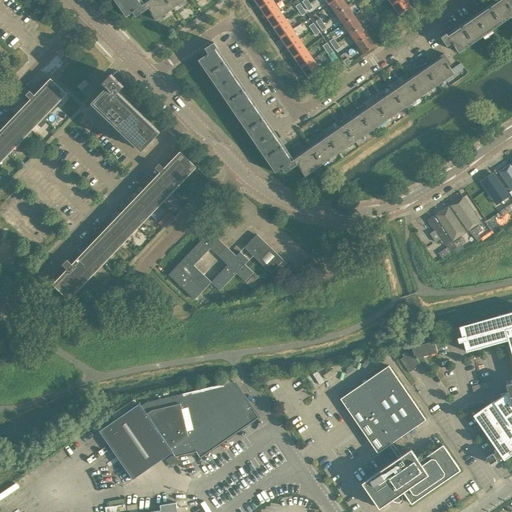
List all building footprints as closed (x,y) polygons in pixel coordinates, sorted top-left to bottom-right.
[(114,0),(126,17),(133,12),(136,17),(148,9),(156,21),(185,0),(149,0),(144,4),(142,5),(138,0),(114,0)] [(271,0),(260,8),(267,18),(279,10),(271,0)] [(335,0),(329,4),(336,14),(348,6),(343,0),(335,0)] [(411,7),(406,0),(398,0),(392,5),(399,15),(411,7)] [(511,0),(500,0),(448,36),(447,33),(441,37),(447,46),(452,43),(454,45),(456,48),(459,53),(511,16),(511,8),(511,7),(511,6),(511,0)] [(303,8),(300,3),(295,6),(298,11),(303,8)] [(354,16),(348,6),(336,14),(343,24),(354,16)] [(285,20),(279,10),(267,18),(274,28),(285,20)] [(343,24),(349,34),(361,26),(354,16),(343,24)] [(274,28),(280,38),(292,30),(285,20),(274,28)] [(308,26),(312,31),(316,28),(313,23),(308,26)] [(368,36),(361,26),(349,34),(356,44),(368,36)] [(320,32),(316,28),(312,31),(315,36),(320,32)] [(299,40),(292,30),(280,38),(287,48),(299,40)] [(368,36),(356,44),(363,54),(375,46),(368,36)] [(329,41),(332,46),(337,43),(333,38),(329,41)] [(287,48),(294,57),(306,49),(299,40),(287,48)] [(291,161),(279,143),(215,50),(218,48),(214,42),(205,49),(208,54),(205,55),(198,60),(275,173),(282,168),(285,173),(297,165),(305,176),(454,74),(449,66),(451,65),(443,53),(440,56),(441,58),(410,80),(294,159),(291,161)] [(340,48),(337,43),(332,46),(335,51),(336,50),(339,54),(344,50),(342,47),(340,48)] [(294,57),(301,67),(312,59),(306,49),(294,57)] [(319,70),(312,59),(301,67),(308,78),(319,70)] [(158,134),(160,132),(118,92),(124,86),(120,82),(122,79),(120,77),(118,75),(115,78),(111,74),(103,83),(107,87),(92,102),(143,150),(158,134)] [(0,163),(67,94),(51,78),(37,92),(34,95),(33,94),(30,91),(26,95),(30,99),(0,130),(0,163)] [(391,89),(403,83),(401,78),(388,84),(391,89)] [(81,91),(89,84),(84,79),(76,86),(81,91)] [(62,264),(67,269),(52,284),(54,286),(69,300),(196,167),(182,153),(180,151),(166,166),(164,168),(162,166),(159,164),(155,168),(160,172),(74,261),(72,264),(69,262),(67,259),(62,264)] [(42,162),(48,168),(55,161),(49,155),(42,162)] [(511,166),(500,174),(511,192),(511,166)] [(492,177),(480,184),(496,209),(508,202),(492,177)] [(470,230),(483,221),(468,199),(455,208),(470,230)] [(503,216),(511,209),(511,202),(507,206),(499,211),(503,216)] [(453,209),(441,217),(455,240),(467,232),(453,209)] [(443,244),(452,239),(438,218),(430,224),(443,244)] [(473,237),(482,231),(479,226),(470,232),(473,237)] [(218,240),(212,233),(210,232),(169,275),(194,299),(211,282),(194,265),(210,248),(218,240)] [(283,260),(263,241),(257,235),(244,248),(253,255),(256,259),(271,272),(283,260)] [(462,237),(453,243),(457,248),(461,245),(465,242),(462,237)] [(456,248),(457,248),(453,243),(452,241),(445,245),(447,247),(438,253),(442,258),(450,252),(453,250),(456,248)] [(464,249),(461,245),(457,248),(456,248),(453,250),(456,255),(464,249)] [(227,265),(211,282),(220,290),(236,273),(245,281),(253,273),(247,268),(244,264),(248,260),(240,252),(236,257),(227,248),(218,256),(227,265)] [(109,282),(106,278),(101,283),(104,287),(109,282)] [(501,456),(504,459),(504,460),(511,453),(511,311),(459,326),(462,337),(457,338),(459,343),(464,342),(466,352),(504,342),(508,341),(511,353),(511,383),(506,385),(508,393),(495,402),(494,401),(473,415),(496,448),(494,450),(495,452),(492,454),(486,458),(490,464),(496,459),(501,456)] [(400,359),(409,373),(421,365),(416,358),(437,353),(434,341),(412,347),(413,351),(404,356),(400,359)] [(411,504),(460,470),(443,445),(419,461),(411,449),(401,456),(392,443),(426,420),(388,365),(380,371),(340,399),(377,453),(389,445),(398,458),(386,466),(362,483),(379,508),(392,500),(393,502),(398,503),(401,501),(402,496),(401,494),(403,492),(411,504)] [(234,381),(184,393),(146,402),(141,405),(139,403),(99,431),(133,479),(172,452),(175,456),(186,454),(186,455),(194,453),(194,452),(196,451),(200,457),(229,437),(258,417),(234,381)] [(115,462),(85,458),(82,485),(111,488),(112,477),(111,477),(112,468),(114,468),(115,462)] [(177,511),(176,502),(160,505),(161,510),(148,511),(177,511)]
